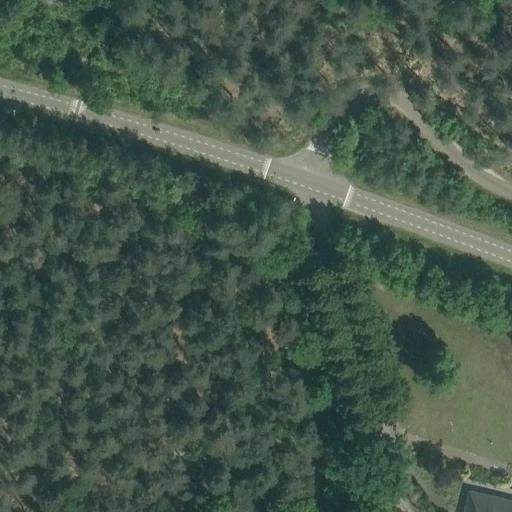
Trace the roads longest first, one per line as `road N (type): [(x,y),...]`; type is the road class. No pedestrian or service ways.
road 1 (tertiary): [(333,186),(0,84)]
road 2 (unclassified): [(333,186),(324,142),(351,95),(373,91),(424,120),(496,187),(511,192)]
road 3 (tertiary): [(511,250),(333,186)]
